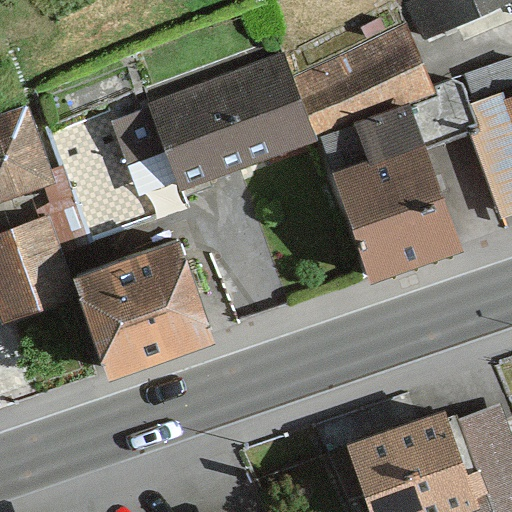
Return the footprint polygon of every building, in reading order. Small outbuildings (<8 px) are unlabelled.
[(491,0),(418,0),(428,24),(491,0)] [(296,84),(315,131),(431,84),(412,37),(296,84)] [(304,133),(273,52),(146,99),(177,180),(304,133)] [(511,207),(511,92),(461,111),(498,213),(511,207)] [(451,242),(403,102),(349,121),(362,160),(332,170),(366,270),(451,242)] [(0,191),(48,173),(22,104),(0,112),(0,191)] [(41,220),(0,232),(0,310),(63,291),(58,275),(41,220)] [(58,275),(63,291),(87,365),(204,327),(174,237),(58,275)] [(511,511),(511,466),(489,396),(342,445),(364,511),(419,511),(449,502),(452,511),(511,511)]
